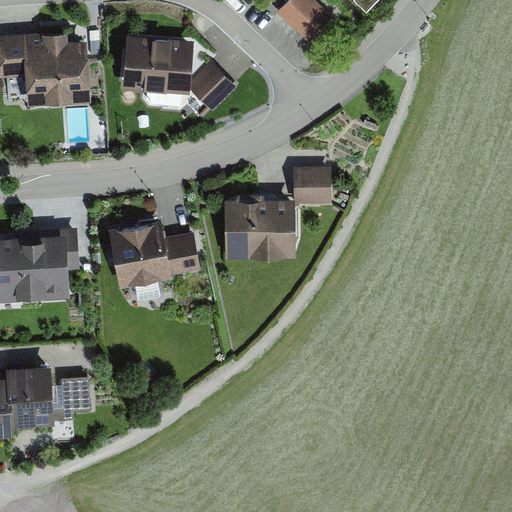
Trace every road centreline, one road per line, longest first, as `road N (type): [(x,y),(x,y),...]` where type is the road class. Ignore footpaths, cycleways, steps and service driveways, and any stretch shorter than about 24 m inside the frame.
road 1 (unclassified): [(411,27),(416,68),(386,155),(321,278),(279,328),(246,365),(119,448),(0,489)]
road 2 (residential): [(0,191),(147,177),(263,140),(316,106)]
road 3 (residential): [(316,106),(201,0)]
road 4 (residential): [(316,106),(360,78),(411,27)]
